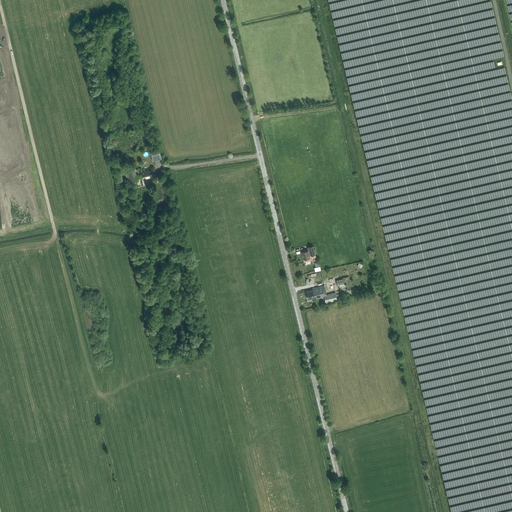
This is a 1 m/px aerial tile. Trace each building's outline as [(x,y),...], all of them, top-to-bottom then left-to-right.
[(151,149),(153,160),(161,159),(160,148),(151,149)] [(127,171),(130,182),(130,183),(136,181),(136,183),(140,182),(139,178),(137,179),(135,169),(127,171)] [(143,180),(151,178),(151,176),(153,175),(151,169),(141,172),(143,180)] [(301,252),(303,259),(310,258),(309,256),(315,254),(313,246),(307,247),(308,250),(301,252)] [(335,292),(326,294),(324,285),(312,288),(312,290),(306,291),(308,299),(314,298),(314,299),(317,298),(317,299),(324,297),(326,303),(337,300),(335,292)]
